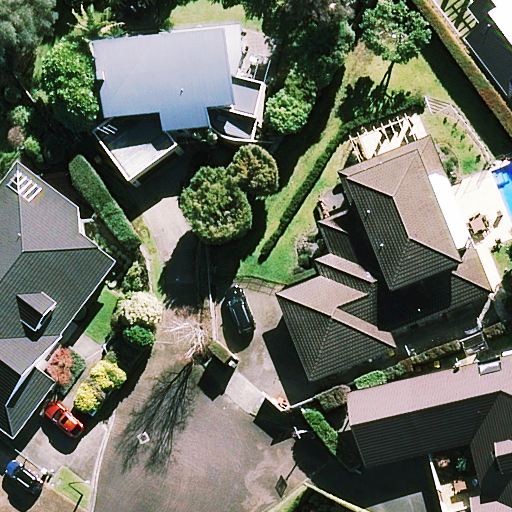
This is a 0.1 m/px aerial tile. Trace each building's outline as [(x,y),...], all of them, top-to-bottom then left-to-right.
[(511,0),(487,0),(473,10),(488,32),(472,43),(510,99),(511,97),(511,0)] [(187,145),(260,138),(263,102),(261,83),(248,84),(242,28),(107,41),(115,122),(103,136),(135,182),(187,145)] [(450,180),(438,142),(254,203),(313,381),(405,351),(398,331),(475,306),(497,298),(482,254),(468,259),(442,182),(450,180)] [(0,425),(19,440),(59,386),(40,372),(122,262),(81,232),(94,216),(25,164),(0,197),(0,425)] [(511,511),(511,357),(354,396),(371,468),(474,443),(487,496),(475,499),(478,511),(511,511)]
